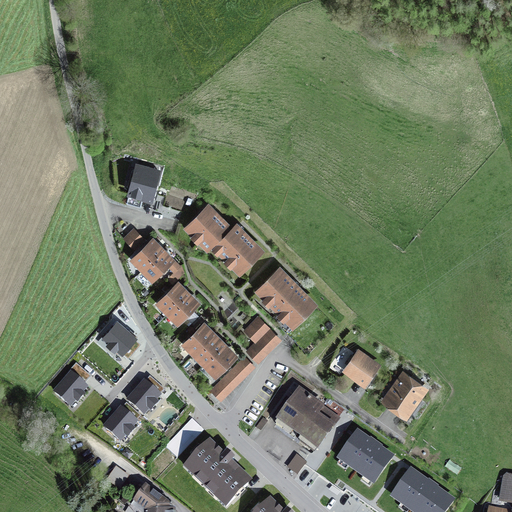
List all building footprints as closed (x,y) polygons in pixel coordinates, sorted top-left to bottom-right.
[(128,196),(126,204),(141,208),(143,200),(152,202),(161,169),(136,162),(127,196),(128,196)] [(211,206),(184,233),(209,258),(214,253),(242,280),(267,255),(238,228),(236,231),(211,206)] [(134,229),(124,237),(133,248),(143,240),(134,229)] [(141,271),(162,249),(152,239),(130,260),(141,271)] [(162,249),(141,271),(153,283),(174,261),(162,249)] [(282,270),(257,296),(296,333),(320,307),(282,270)] [(166,314),(188,292),(178,282),(156,304),(166,314)] [(188,292),(166,314),(179,327),(201,304),(188,292)] [(258,320),(245,334),(257,346),(271,331),(258,320)] [(193,353),(214,334),(205,325),(185,343),(193,353)] [(136,362),(148,347),(125,329),(113,344),(136,362)] [(249,354),(260,365),(282,342),(271,331),(257,346),(249,354)] [(214,334),(193,353),(203,363),(223,344),(214,334)] [(223,344),(203,363),(214,376),(235,357),(223,344)] [(360,352),(343,376),(367,392),(383,369),(360,352)] [(212,394),(223,404),(256,370),(246,360),(212,394)] [(403,375),(382,408),(408,426),(430,392),(403,375)] [(63,396),(81,412),(98,394),(80,378),(63,396)] [(174,403),(155,387),(138,407),(157,423),(174,403)] [(278,427),(316,452),(338,420),(301,394),(278,427)] [(150,430),(131,412),(112,432),(131,449),(150,430)] [(178,456),(204,429),(193,417),(166,444),(178,456)] [(393,457),(358,433),(338,460),(373,485),(393,457)] [(203,441),(183,463),(223,501),(244,479),(203,441)] [(288,466),(298,473),(307,460),(297,453),(288,466)] [(446,511),(454,501),(411,471),(392,499),(411,511),(446,511)] [(511,483),(500,481),(498,488),(511,491),(511,488),(511,483)] [(173,511),(174,509),(142,485),(131,503),(142,511),(173,511)] [(508,510),(511,491),(498,488),(494,507),(508,510)] [(281,511),(271,502),(261,511),(281,511)]
